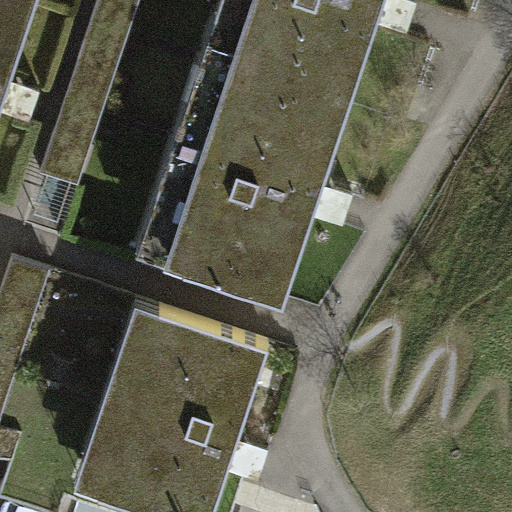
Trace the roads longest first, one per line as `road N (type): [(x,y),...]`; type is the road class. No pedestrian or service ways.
road 1 (track): [(344,511),(306,440),(306,401),(323,336),(511,28)]
road 2 (track): [(323,336),(0,230)]
